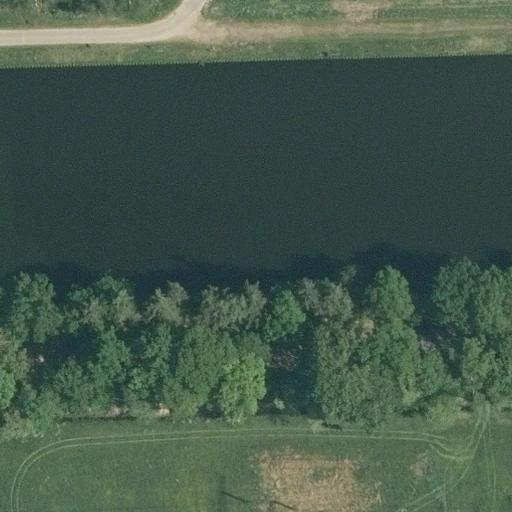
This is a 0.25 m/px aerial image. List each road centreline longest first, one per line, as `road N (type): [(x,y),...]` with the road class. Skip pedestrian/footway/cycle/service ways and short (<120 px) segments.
road 1 (secondary): [(0,366),(511,349)]
road 2 (unclassified): [(0,38),(170,34),(194,0)]
